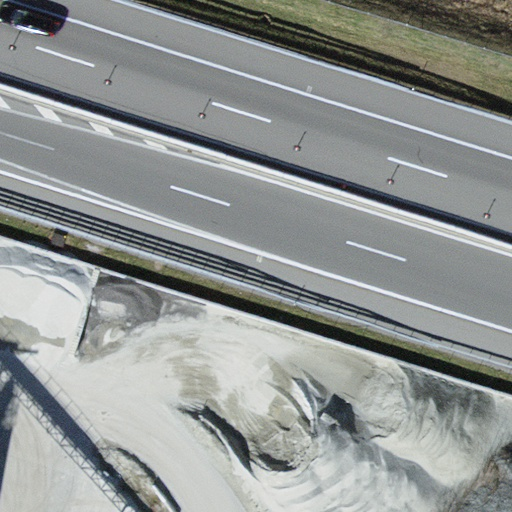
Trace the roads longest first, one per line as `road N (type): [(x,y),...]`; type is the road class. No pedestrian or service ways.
road 1 (motorway): [(511,192),(0,24)]
road 2 (motorway): [(0,134),(511,294)]
